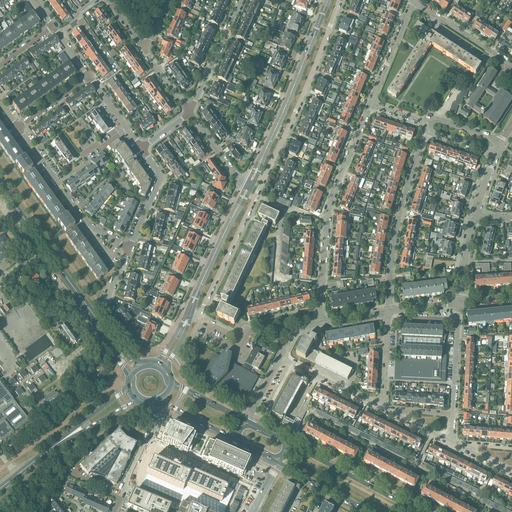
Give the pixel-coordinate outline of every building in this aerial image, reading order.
[(193,4),(184,0),(182,0),(181,3),(182,3),(181,6),(182,6),(182,7),(184,8),(185,7),(191,10),(192,7),(191,6),(193,4)] [(223,0),(219,0),(217,4),(226,8),(227,8),(228,5),(227,4),(228,2),(223,0)] [(352,2),(351,6),(359,9),(361,10),(364,4),(361,3),(354,0),(353,2),(352,2)] [(447,0),(444,0),(440,7),(443,9),(443,8),(446,10),(451,1),(449,0),(448,1),(447,0)] [(503,0),(505,1),(505,2),(506,4),(505,6),(503,8),(502,11),(505,13),(508,9),(511,3),(509,1),(509,0),(503,0)] [(55,11),(62,6),(58,1),(51,6),(55,11)] [(295,1),(293,7),(295,7),(306,11),(307,9),(308,10),(309,6),(297,1),(296,1),(295,1)] [(251,4),(250,7),(250,8),(258,11),(260,5),(253,2),(252,4),(251,4)] [(388,6),(387,8),(389,9),(396,12),(399,7),(391,3),(390,6),(388,6)] [(226,8),(217,4),(215,10),(223,14),(224,12),(225,12),(226,9),(226,8)] [(58,16),(65,10),(62,6),(55,11),(58,16)] [(350,8),(348,11),(356,15),(359,16),(361,10),(359,9),(351,6),(351,8),(350,8)] [(454,16),(457,18),(462,10),(457,6),(452,13),(454,15),(454,16)] [(92,16),(91,16),(92,19),(93,18),(95,17),(97,20),(105,14),(104,14),(105,13),(103,11),(102,11),(100,8),(99,9),(99,10),(92,16)] [(248,13),(247,14),(255,17),(258,11),(250,8),(249,8),(248,11),(249,11),(248,13)] [(71,18),(69,16),(65,10),(58,16),(62,21),(64,19),(66,22),(71,18)] [(215,10),(212,16),(220,20),(221,20),(223,17),(222,16),(223,14),(215,10)] [(462,21),(467,13),(462,10),(457,18),(459,20),(460,19),(462,20),(462,21)] [(175,17),(185,22),(187,15),(178,11),(177,14),(176,14),(175,17)] [(468,24),(471,19),(474,15),(471,13),(470,15),(467,13),(462,21),(465,23),(465,22),(468,24)] [(32,14),(29,16),(21,22),(28,31),(39,23),(33,14),(32,14)] [(105,14),(97,20),(99,23),(97,24),(99,27),(107,21),(108,21),(109,20),(107,17),(107,16),(106,15),(105,14)] [(245,16),(244,18),(245,19),(245,20),(253,23),(255,17),(247,14),(246,16),(245,16)] [(385,16),(383,20),(392,24),(392,23),(393,21),(394,18),(385,14),(384,16),(385,16)] [(293,15),(290,22),(292,23),(300,26),(301,26),(303,20),(301,19),(295,16),(293,15)] [(220,20),(212,16),(209,22),(217,26),(219,24),(220,24),(221,21),(220,20)] [(172,23),(182,28),(185,22),(175,17),(174,20),(173,20),(172,23)] [(365,24),(351,18),(350,20),(350,21),(350,22),(344,19),(342,25),(352,30),(355,24),(357,25),(357,24),(364,27),(365,24)] [(481,20),(479,19),(474,28),(476,29),(476,30),(478,32),(479,31),(479,32),(484,24),(480,21),(481,20)] [(243,23),(242,26),(250,29),(253,23),(245,20),(244,20),(243,22),(243,23)] [(383,20),(380,26),(389,30),(390,29),(391,27),(391,26),(392,24),(383,20)] [(289,21),(286,27),(295,31),(295,30),(298,31),(300,26),(292,23),(290,22),(289,21)] [(17,39),(28,31),(21,22),(10,30),(17,39)] [(418,22),(412,31),(420,36),(423,38),(429,30),(418,22)] [(182,28),(172,23),(170,26),(171,26),(170,29),(179,33),(182,35),(185,36),(186,34),(180,31),(182,28)] [(484,24),(479,32),(481,33),(484,35),(489,27),(484,24)] [(106,26),(100,31),(102,33),(104,35),(106,34),(107,33),(109,36),(117,31),(116,31),(117,30),(115,28),(114,28),(113,25),(108,29),(106,26)] [(352,30),(342,25),(339,31),(350,35),(352,30)] [(240,28),(239,30),(240,31),(239,31),(247,35),(250,36),(253,30),(250,29),(242,26),(241,28),(240,28)] [(389,30),(380,26),(379,29),(377,28),(376,31),(387,36),(388,33),(389,33),(390,31),(389,30)] [(207,27),(204,33),(212,37),(213,37),(214,37),(215,34),(214,34),(215,31),(207,27)] [(489,27),(484,35),(487,37),(489,38),(489,39),(494,31),(494,30),(489,27)] [(494,31),(489,39),(492,41),(492,40),(495,41),(500,33),(501,31),(496,28),(494,30),(494,31)] [(74,32),(71,34),(75,39),(82,34),(79,29),(74,32)] [(179,33),(170,29),(169,29),(168,32),(167,35),(177,40),(176,42),(185,46),(186,43),(179,40),(181,38),(178,37),(179,33)] [(420,36),(417,39),(421,42),(430,47),(431,45),(476,74),(482,65),(436,36),(437,34),(435,33),(434,32),(429,29),(429,30),(423,38),(420,36)] [(0,39),(6,48),(17,39),(10,30),(0,36),(0,39)] [(117,31),(109,36),(113,41),(115,40),(120,36),(119,34),(119,33),(118,31),(117,31)] [(238,35),(237,37),(242,40),(241,42),(252,47),(253,44),(245,41),(247,35),(239,31),(239,32),(238,32),(237,34),(238,35)] [(212,37),(204,33),(201,39),(209,43),(210,43),(211,41),(212,41),(213,38),(212,38),(212,37)] [(82,34),(75,39),(79,44),(86,39),(82,34)] [(285,34),(282,40),(283,41),(292,44),(295,38),(285,34)] [(54,35),(52,37),(49,39),(54,45),(58,42),(54,35)] [(115,40),(113,41),(115,44),(114,45),(116,48),(124,41),(123,39),(123,38),(122,36),(120,36),(115,40)] [(502,38),(498,44),(508,50),(508,51),(510,53),(511,52),(511,44),(510,46),(504,43),(506,41),(502,38)] [(54,45),(49,39),(46,41),(44,43),(49,49),(54,45)] [(86,39),(79,44),(82,49),(89,43),(86,39)] [(201,39),(199,45),(207,49),(208,49),(209,46),(209,45),(210,43),(209,43),(201,39)] [(336,45),(344,48),(347,41),(342,39),(341,40),(339,39),(338,42),(337,41),(336,45)] [(373,46),(381,49),(382,48),(383,46),(384,43),(375,39),(374,42),(375,42),(373,46)] [(185,46),(176,42),(175,45),(165,40),(164,43),(163,42),(162,45),(162,46),(164,47),(171,50),(172,46),(173,47),(173,46),(175,47),(176,45),(184,49),(185,46)] [(280,40),(278,46),(289,51),(292,44),(283,41),(282,40),(281,40),(280,40)] [(415,50),(387,93),(388,93),(396,98),(430,47),(421,42),(417,48),(415,50)] [(49,49),(44,43),(42,44),(43,44),(40,46),(44,52),(49,49)] [(89,43),(82,49),(86,53),(93,48),(89,43)] [(232,45),(231,48),(231,49),(239,53),(242,54),(244,48),(242,47),(234,43),(233,45),(232,45)] [(207,49),(199,45),(196,51),(204,55),(206,53),(208,50),(207,49)] [(344,48),(336,45),(336,47),(335,47),(333,51),(334,51),(341,54),(344,48)] [(372,49),(371,51),(379,55),(379,54),(380,54),(381,52),(380,51),(381,49),(373,46),(373,45),(371,49),(372,49)] [(44,52),(40,46),(37,49),(36,48),(35,50),(39,56),(44,52)] [(129,49),(128,46),(119,52),(121,55),(122,54),(124,57),(131,52),(131,51),(131,50),(130,49),(129,49)] [(171,50),(164,47),(160,56),(163,57),(164,56),(168,58),(169,59),(167,60),(168,63),(176,57),(170,55),(169,55),(171,50)] [(93,48),(86,53),(89,58),(91,57),(96,53),(93,48)] [(230,52),(229,55),(237,58),(239,59),(242,54),(239,53),(231,49),(230,49),(229,52),(230,52)] [(39,56),(35,50),(33,51),(30,53),(34,59),(39,56)] [(196,51),(193,57),(202,61),(202,60),(203,61),(204,58),(203,57),(204,55),(196,51)] [(331,57),(332,57),(339,60),(341,54),(334,51),(333,53),(331,57)] [(379,55),(371,51),(369,57),(377,61),(378,58),(379,56),(379,55)] [(131,52),(124,57),(128,62),(136,56),(135,57),(134,55),(134,54),(133,52),(132,52),(131,52)] [(275,52),(273,58),(275,60),(284,63),(286,58),(284,57),(284,56),(275,52)] [(91,57),(89,58),(93,63),(100,58),(96,53),(91,57)] [(172,73),(181,67),(178,63),(180,62),(179,61),(184,58),(182,55),(177,58),(179,60),(172,65),(170,66),(168,68),(170,70),(170,71),(171,73),(172,73)] [(227,57),(225,59),(226,60),(234,64),(237,58),(229,55),(227,57)] [(137,56),(136,56),(128,62),(132,67),(139,62),(140,62),(138,59),(138,58),(137,56)] [(202,61),(193,57),(191,63),(199,67),(200,64),(201,64),(202,62),(201,61),(202,61)] [(337,66),(339,60),(332,57),(331,59),(330,59),(329,62),(330,62),(329,63),(337,66)] [(367,57),(366,60),(367,60),(366,63),(374,67),(375,66),(376,63),(377,61),(369,57),(367,57)] [(100,58),(93,63),(96,68),(103,63),(100,58)] [(272,58),(271,62),(272,63),(271,65),(272,66),(279,69),(279,68),(281,69),(284,63),(275,60),(273,58),(272,58)] [(29,65),(25,59),(22,62),(22,61),(20,63),(24,69),(29,65),(33,71),(35,69),(31,64),(29,65)] [(224,64),(223,66),(231,70),(235,72),(236,70),(234,69),(236,65),(234,64),(226,60),(226,61),(225,61),(224,63),(224,64)] [(139,62),(132,67),(135,72),(143,67),(143,66),(142,64),(140,64),(139,62)] [(15,67),(19,72),(24,69),(20,63),(18,64),(15,67)] [(65,66),(57,72),(64,81),(75,73),(69,64),(68,63),(65,66)] [(103,63),(96,68),(100,73),(107,68),(103,63)] [(327,68),(334,71),(336,68),(337,69),(338,66),(337,66),(329,63),(329,65),(328,64),(327,68)] [(374,67),(366,63),(365,66),(362,65),(361,68),(372,72),(373,69),(374,69),(375,67),(374,67)] [(221,69),(220,71),(221,72),(220,72),(229,76),(231,77),(233,74),(233,73),(234,73),(237,75),(237,73),(235,72),(231,70),(223,66),(222,69),(221,69)] [(10,70),(15,76),(19,72),(15,67),(12,69),(12,68),(10,70)] [(143,67),(135,72),(138,75),(136,76),(138,78),(146,72),(145,70),(145,69),(144,68),(143,67)] [(176,78),(185,72),(181,67),(172,73),(174,75),(174,76),(175,78),(176,78)] [(107,68),(100,73),(103,78),(106,76),(110,73),(107,68)] [(334,71),(327,68),(326,70),(324,74),(332,77),(334,71)] [(498,127),(511,104),(511,102),(511,99),(500,92),(499,94),(497,93),(486,110),(476,103),(484,90),(485,91),(497,73),(490,69),(478,86),(479,87),(467,106),(468,106),(471,108),(472,109),(482,114),(481,116),(483,117),(482,119),(495,127),(496,125),(497,126),(498,127)] [(6,74),(10,79),(15,76),(10,70),(8,71),(8,72),(6,74)] [(276,75),(270,72),(268,71),(267,74),(268,75),(267,78),(276,82),(278,77),(276,76),(276,75)] [(57,72),(46,80),(53,89),(64,81),(57,72)] [(180,83),(188,77),(185,72),(176,78),(178,80),(178,81),(179,83),(180,83)] [(219,76),(218,78),(226,82),(229,76),(220,72),(220,73),(219,73),(218,75),(219,76)] [(0,77),(5,83),(10,79),(6,74),(3,76),(2,75),(0,77)] [(355,76),(353,79),(354,79),(356,80),(364,83),(367,77),(359,74),(358,77),(355,76)] [(111,89),(119,84),(115,79),(116,78),(114,75),(108,80),(110,82),(108,84),(110,86),(109,87),(111,89)] [(188,77),(180,83),(182,85),(181,86),(183,88),(184,88),(185,90),(188,88),(188,86),(192,83),(188,77)] [(276,82),(267,78),(265,77),(263,80),(261,84),(271,88),(271,87),(273,88),(276,82)] [(152,80),(150,78),(142,84),(143,86),(144,85),(147,89),(155,82),(153,80),(152,80)] [(354,79),(351,85),(354,86),(362,89),(364,83),(356,80),(354,79)] [(46,80),(35,88),(42,97),(53,89),(46,80)] [(328,84),(320,80),(318,86),(326,90),(327,86),(328,84)] [(155,82),(147,89),(150,94),(158,88),(157,86),(157,85),(155,82)] [(115,94),(123,88),(121,86),(121,85),(120,83),(119,84),(111,89),(113,91),(113,92),(115,94)] [(212,89),(221,93),(224,87),(219,85),(218,84),(217,85),(215,84),(214,86),(213,86),(212,89)] [(94,92),(90,86),(88,87),(85,90),(89,95),(94,92)] [(328,91),(326,90),(318,86),(315,92),(322,95),(322,96),(321,96),(325,98),(328,91)] [(352,89),(351,92),(352,92),(359,95),(362,89),(354,86),(353,90),(352,89)] [(24,96),(31,105),(42,97),(35,88),(26,94),(24,96)] [(118,99),(118,98),(126,93),(124,91),(125,90),(123,88),(115,94),(117,96),(116,96),(118,99)] [(158,88),(150,94),(154,99),(162,93),(160,90),(158,88)] [(221,93),(212,89),(210,92),(211,93),(210,95),(212,96),(212,97),(213,98),(214,97),(218,99),(217,102),(227,106),(229,103),(223,100),(224,98),(219,97),(221,93)] [(89,95),(85,90),(82,92),(82,91),(80,93),(87,101),(89,99),(87,97),(89,95)] [(260,93),(258,97),(268,101),(270,95),(268,94),(260,90),(259,93),(260,93)] [(122,104),(122,103),(129,98),(128,96),(128,95),(126,92),(126,93),(118,98),(120,101),(122,104)] [(350,95),(349,98),(357,101),(359,95),(352,92),(351,92),(350,94),(351,95),(350,95)] [(87,101),(80,93),(79,94),(76,96),(80,102),(82,100),(84,103),(87,101)] [(162,93),(154,99),(158,104),(166,99),(164,97),(165,96),(162,93)] [(24,96),(13,104),(15,107),(17,110),(19,114),(31,105),(24,96)] [(80,102),(76,96),(73,99),(72,98),(71,100),(75,106),(80,102)] [(125,108),(133,103),(131,100),(132,100),(130,97),(129,98),(122,103),(124,106),(123,106),(125,108)] [(268,101),(258,97),(257,97),(255,100),(254,103),(263,107),(263,106),(266,107),(268,101)] [(347,101),(346,104),(347,104),(354,107),(357,101),(349,98),(348,102),(347,101)] [(166,99),(158,104),(162,110),(170,104),(168,101),(167,101),(166,99)] [(75,106),(71,100),(69,101),(66,104),(71,111),(69,113),(74,119),(75,118),(74,117),(75,116),(72,112),(77,108),(75,106)] [(312,106),(319,109),(321,103),(314,100),(313,103),(313,102),(311,106),(312,106)] [(131,111),(133,114),(137,111),(142,107),(140,105),(137,108),(135,105),(133,102),(133,103),(125,108),(127,111),(129,113),(131,111)] [(253,106),(249,104),(243,102),(242,105),(248,108),(247,110),(248,111),(252,112),(250,116),(260,120),(262,114),(260,114),(260,113),(252,109),(253,106)] [(344,103),(342,109),(344,110),(352,114),(354,107),(347,104),(346,104),(344,103)] [(173,109),(172,107),(170,104),(162,110),(164,113),(163,113),(165,116),(173,109)] [(202,113),(204,115),(203,116),(205,119),(213,113),(215,112),(210,105),(206,108),(207,109),(205,110),(204,111),(204,112),(202,113)] [(309,112),(316,115),(319,109),(312,106),(311,108),(310,108),(309,112)] [(462,109),(459,114),(466,119),(470,113),(469,113),(470,111),(467,108),(466,111),(462,109)] [(65,115),(61,109),(58,112),(58,111),(56,113),(60,119),(65,115),(69,120),(70,120),(71,121),(72,120),(68,113),(65,115)] [(93,113),(91,111),(85,115),(88,118),(89,117),(92,121),(94,120),(103,113),(102,111),(99,113),(97,110),(93,113)] [(342,113),(341,116),(342,116),(350,120),(352,114),(344,110),(343,114),(342,113)] [(316,115),(309,112),(308,114),(306,117),(307,117),(314,121),(316,115)] [(51,116),(56,122),(60,119),(56,113),(54,114),(51,116)] [(103,113),(94,120),(97,125),(104,119),(103,117),(105,115),(103,113)] [(147,118),(144,120),(149,128),(155,124),(150,116),(148,113),(145,115),(147,118)] [(213,113),(205,119),(207,122),(208,121),(209,124),(217,118),(213,113)] [(260,120),(250,116),(248,115),(246,120),(248,121),(247,122),(255,126),(255,125),(257,126),(260,120)] [(46,120),(51,126),(56,122),(51,116),(48,119),(48,118),(46,120)] [(341,119),(339,122),(347,126),(350,120),(342,116),(341,116),(340,118),(341,119)] [(304,123),(311,126),(314,121),(307,117),(306,119),(305,119),(304,123)] [(217,118),(209,124),(211,126),(211,127),(212,129),(213,128),(213,129),(221,123),(217,118)] [(104,119),(97,125),(100,129),(110,122),(109,120),(106,122),(104,119)] [(380,131),(380,130),(383,121),(377,119),(374,126),(374,127),(373,129),(380,131)] [(42,124),(46,129),(51,126),(46,120),(44,121),(45,121),(42,124)] [(149,128),(144,120),(141,123),(139,120),(135,122),(137,125),(138,125),(143,132),(149,128)] [(389,123),(383,121),(380,130),(382,131),(383,129),(387,131),(389,123)] [(110,122),(100,129),(104,134),(111,129),(109,126),(112,124),(110,122)] [(221,123),(213,129),(215,131),(215,132),(217,135),(225,129),(221,123)] [(311,126),(304,123),(303,125),(301,128),(302,129),(309,132),(311,126)] [(388,131),(393,133),(396,125),(389,123),(387,131),(386,131),(388,132),(388,131)] [(36,127),(41,133),(46,129),(42,124),(39,126),(38,125),(36,127)] [(402,127),(396,125),(393,133),(393,134),(394,134),(395,133),(399,135),(402,127)] [(41,133),(36,127),(35,128),(32,131),(36,137),(39,135),(41,137),(43,136),(41,133)] [(401,135),(405,137),(408,129),(402,127),(399,135),(399,136),(401,136),(401,135)] [(185,139),(192,134),(192,133),(192,132),(191,130),(190,130),(188,128),(180,134),(182,136),(185,139)] [(225,129),(217,135),(218,137),(219,137),(221,140),(223,138),(223,139),(225,138),(224,137),(226,136),(227,137),(229,135),(225,129)] [(243,131),(242,135),(249,139),(249,138),(252,140),(254,134),(251,132),(251,131),(248,130),(244,129),(244,130),(243,129),(243,131)] [(309,139),(309,138),(311,133),(309,132),(302,129),(301,131),(300,131),(299,134),(309,139)] [(408,129),(405,137),(405,138),(407,138),(412,139),(414,131),(408,129)] [(337,134),(336,136),(344,140),(345,139),(345,140),(347,136),(346,136),(347,134),(337,130),(336,134),(337,134)] [(0,138),(0,144),(5,152),(14,145),(11,140),(10,138),(6,133),(0,138)] [(192,134),(185,139),(184,139),(187,144),(196,139),(196,138),(194,136),(192,134)] [(238,134),(236,140),(239,141),(245,144),(244,145),(247,146),(248,144),(249,141),(249,140),(249,139),(242,135),(238,134)] [(332,141),(334,142),(342,146),(342,145),(343,146),(344,142),(343,142),(344,140),(336,136),(334,136),(332,141)] [(60,137),(53,142),(56,147),(65,140),(63,138),(62,138),(60,137)] [(196,138),(196,139),(187,144),(191,150),(200,143),(199,143),(198,142),(198,141),(196,138)] [(65,140),(56,147),(60,151),(67,146),(66,144),(67,143),(65,140)] [(117,140),(106,149),(109,153),(112,151),(114,153),(115,152),(119,159),(118,160),(120,162),(121,163),(122,162),(124,166),(123,167),(125,170),(127,169),(128,171),(128,172),(127,173),(130,176),(131,175),(140,187),(138,188),(140,190),(138,195),(145,198),(150,186),(147,181),(148,180),(136,162),(135,160),(136,160),(136,159),(135,158),(134,158),(133,159),(132,158),(123,145),(122,146),(117,141),(117,140)] [(367,142),(365,148),(372,151),(374,152),(376,146),(383,149),(384,146),(371,141),(370,143),(369,143),(367,142)] [(304,147),(299,144),(297,144),(294,142),(292,148),(302,152),(304,147)] [(334,142),(331,148),(340,151),(342,148),(341,148),(342,146),(334,142)] [(200,143),(191,150),(195,155),(203,149),(202,147),(202,146),(201,144),(200,144),(200,143)] [(233,144),(232,143),(227,147),(229,150),(231,148),(232,150),(230,151),(231,153),(231,154),(232,154),(232,155),(232,156),(233,157),(234,157),(236,161),(238,160),(239,160),(239,161),(239,160),(240,160),(240,159),(240,158),(241,157),(233,146),(234,145),(233,144)] [(432,144),(429,152),(432,153),(432,154),(434,155),(435,155),(438,146),(432,144)] [(24,157),(23,157),(19,151),(18,149),(14,145),(5,152),(14,164),(16,163),(24,157)] [(163,145),(156,151),(158,153),(160,155),(159,156),(167,150),(163,145)] [(67,146),(60,151),(63,156),(70,150),(67,146)] [(435,155),(434,157),(440,159),(441,156),(442,153),(444,148),(438,146),(435,155)] [(302,152),(292,148),(289,154),(292,155),(294,156),(299,158),(301,152),(302,153),(302,152)] [(331,148),(329,154),(338,158),(339,154),(340,151),(331,148)] [(365,148),(362,154),(370,157),(373,158),(375,153),(374,152),(372,151),(365,148)] [(442,153),(441,156),(444,157),(443,159),(446,159),(447,157),(449,150),(444,148),(442,153)] [(203,149),(195,155),(199,160),(207,154),(205,152),(206,151),(204,150),(203,149)] [(70,150),(63,156),(66,160),(68,158),(74,154),(72,151),(71,152),(70,150)] [(167,150),(159,156),(161,158),(163,160),(163,161),(170,155),(167,150)] [(447,157),(446,159),(449,160),(448,162),(451,163),(452,160),(455,152),(449,150),(447,157)] [(107,163),(109,161),(102,152),(100,153),(107,163)] [(396,152),(394,158),(396,159),(405,162),(407,155),(397,153),(396,152)] [(455,152),(452,160),(456,161),(455,162),(458,163),(461,153),(455,152)] [(97,155),(99,157),(96,159),(102,167),(107,163),(100,153),(97,155)] [(461,153),(458,163),(463,165),(464,164),(467,155),(461,153)] [(66,160),(64,161),(67,165),(69,164),(76,159),(75,157),(76,156),(74,154),(68,158),(66,160)] [(338,158),(329,154),(328,157),(327,157),(326,160),(335,163),(336,161),(338,158)] [(362,154),(360,160),(367,163),(368,163),(371,164),(373,158),(370,157),(362,154)] [(170,155),(163,161),(165,163),(167,165),(166,165),(167,165),(174,160),(170,155)] [(467,155),(464,164),(467,165),(466,167),(469,168),(469,167),(473,157),(467,155)] [(26,173),(28,175),(33,171),(31,169),(33,168),(29,163),(28,161),(24,156),(23,157),(24,157),(16,163),(24,174),(23,174),(24,174),(26,173)] [(469,167),(469,168),(471,169),(472,166),(476,167),(478,159),(473,157),(469,167)] [(191,158),(187,161),(193,168),(197,165),(200,163),(198,160),(194,163),(191,158)] [(90,160),(91,162),(94,166),(97,170),(102,167),(96,159),(94,161),(92,159),(90,160)] [(396,159),(395,165),(403,168),(405,162),(396,159)] [(174,160),(167,165),(168,168),(170,170),(177,165),(174,160)] [(211,160),(205,165),(208,170),(209,169),(212,172),(218,168),(215,164),(214,164),(212,162),(211,160)] [(360,160),(358,165),(366,169),(368,170),(371,164),(368,163),(367,163),(360,160)] [(293,171),(296,165),(288,162),(287,164),(285,167),(286,168),(293,171)] [(177,165),(170,170),(172,173),(172,172),(174,175),(173,175),(174,175),(181,170),(183,169),(179,164),(177,165)] [(94,166),(91,167),(90,165),(87,167),(95,176),(99,173),(97,170),(94,166)] [(322,165),(321,167),(322,168),(323,168),(322,172),(330,175),(331,175),(332,172),(331,172),(333,169),(323,165),(322,165)] [(358,165),(355,171),(358,172),(357,175),(365,178),(368,170),(366,169),(358,165)] [(395,165),(393,171),(401,174),(403,168),(395,165)] [(95,176),(87,167),(85,168),(87,170),(85,172),(90,180),(95,176)] [(218,168),(212,172),(214,175),(213,176),(216,181),(223,176),(220,171),(218,168)] [(296,172),(293,171),(286,168),(285,170),(284,169),(283,173),(290,177),(293,178),(296,172)] [(424,169),(422,175),(430,177),(432,171),(424,169)] [(181,170),(174,175),(175,177),(177,180),(181,177),(183,180),(187,178),(189,176),(184,170),(182,172),(181,170)] [(24,178),(31,188),(40,181),(37,176),(36,174),(33,171),(28,175),(24,178)] [(393,171),(391,177),(399,180),(401,174),(393,171)] [(511,176),(504,172),(503,171),(500,176),(506,179),(507,179),(506,180),(507,180),(506,183),(511,186),(511,185),(511,176)] [(91,181),(90,180),(85,172),(82,174),(81,172),(78,173),(85,183),(86,184),(91,181)] [(322,172),(319,178),(328,181),(329,178),(330,175),(322,172)] [(85,183),(78,173),(76,175),(78,177),(75,179),(81,187),(85,183)] [(281,179),(288,182),(290,177),(283,173),(282,175),(280,179),(281,179)] [(422,175),(420,181),(428,184),(430,178),(430,177),(422,175)] [(202,183),(201,186),(203,186),(208,189),(213,191),(215,188),(222,191),(222,190),(223,188),(224,189),(226,184),(225,184),(223,183),(225,179),(226,178),(224,176),(223,177),(223,176),(216,181),(214,184),(213,184),(212,187),(209,185),(209,186),(202,183)] [(389,177),(387,183),(389,183),(397,186),(399,180),(391,177),(389,177)] [(81,187),(75,179),(73,181),(71,178),(69,180),(76,190),(81,187)] [(315,182),(315,183),(316,183),(325,187),(326,184),(327,185),(328,181),(319,178),(318,181),(317,180),(316,183),(315,182)] [(353,179),(350,185),(358,188),(361,189),(365,180),(358,178),(357,180),(353,179)] [(278,185),(286,188),(288,182),(281,179),(280,181),(279,181),(278,184),(278,185)] [(76,190),(69,180),(67,181),(69,184),(66,186),(71,193),(76,190)] [(31,188),(39,199),(48,192),(45,187),(44,185),(40,181),(31,188)] [(420,182),(418,187),(426,190),(428,184),(420,181),(420,182)] [(458,181),(456,187),(467,191),(467,190),(468,188),(469,185),(463,183),(462,182),(461,182),(458,181)] [(389,183),(387,189),(396,192),(397,186),(389,183)] [(509,193),(511,186),(506,183),(505,186),(504,185),(503,185),(497,183),(495,188),(496,188),(507,192),(509,193)] [(101,188),(110,195),(114,191),(107,185),(105,187),(102,186),(101,188)] [(275,190),(276,190),(283,194),(286,188),(278,185),(277,187),(277,186),(275,190)] [(350,185),(348,190),(355,194),(358,188),(350,185)] [(170,186),(168,192),(178,194),(179,188),(170,186)] [(418,188),(416,194),(424,196),(426,190),(418,187),(418,188)] [(456,187),(454,194),(458,195),(457,195),(459,196),(459,195),(465,197),(466,194),(467,192),(467,191),(456,187)] [(101,188),(99,190),(101,192),(99,194),(106,200),(110,195),(101,188)] [(507,192),(496,188),(496,189),(495,189),(493,194),(505,198),(507,192)] [(387,189),(386,196),(394,198),(396,192),(387,189)] [(283,194),(276,190),(275,192),(274,192),(273,196),(278,198),(277,202),(289,207),(292,202),(289,200),(288,202),(283,199),(284,196),(282,195),(283,194)] [(310,192),(312,193),(313,193),(311,197),(320,200),(322,197),(321,197),(322,194),(311,190),(310,192)] [(348,190),(345,196),(353,199),(355,194),(348,190)] [(39,199),(47,210),(56,203),(53,198),(52,196),(48,192),(39,199)] [(180,195),(178,194),(168,192),(167,198),(179,200),(180,195)] [(218,198),(208,193),(205,200),(215,204),(216,203),(217,203),(219,200),(218,199),(218,198)] [(106,200),(99,194),(97,196),(95,194),(93,196),(103,204),(106,200)] [(416,194),(415,200),(422,202),(424,196),(416,194)] [(503,203),(505,198),(493,194),(492,198),(492,199),(503,203)] [(103,204),(93,196),(92,199),(94,200),(92,203),(99,208),(103,204)] [(307,202),(318,206),(319,203),(320,200),(311,197),(310,196),(307,202)] [(345,196),(343,202),(351,205),(353,199),(345,196)] [(386,196),(384,202),(392,204),(394,198),(386,196)] [(167,198),(165,204),(177,207),(179,200),(167,198)] [(503,203),(492,199),(491,199),(489,204),(495,206),(496,206),(496,207),(497,207),(496,210),(502,212),(505,204),(503,203)] [(123,204),(134,209),(137,203),(129,200),(127,203),(125,202),(123,204)] [(214,205),(215,204),(205,200),(203,205),(201,205),(199,206),(197,208),(199,209),(208,213),(209,209),(212,211),(213,209),(214,210),(216,206),(215,206),(214,205)] [(414,200),(413,206),(422,209),(424,203),(422,202),(415,200),(414,200)] [(318,206),(307,202),(305,208),(315,212),(316,209),(316,210),(318,206)] [(343,202),(341,207),(348,211),(349,208),(351,209),(352,205),(351,205),(343,202)] [(384,202),(382,208),(390,210),(392,204),(384,202)] [(56,203),(47,210),(56,222),(58,221),(65,215),(61,209),(60,207),(56,203)] [(99,208),(92,203),(90,205),(88,203),(86,205),(95,213),(99,208)] [(124,210),(132,214),(134,209),(123,204),(121,203),(120,205),(122,206),(125,208),(124,210)] [(451,203),(451,205),(453,206),(452,209),(460,212),(461,211),(462,209),(461,209),(462,206),(457,204),(455,203),(455,204),(451,203)] [(176,213),(177,207),(165,204),(164,210),(176,213)] [(95,213),(86,205),(85,207),(87,209),(85,212),(92,218),(95,213)] [(199,209),(197,208),(190,205),(189,207),(195,210),(194,214),(197,216),(196,220),(206,225),(208,221),(207,220),(209,218),(198,212),(199,209)] [(413,206),(411,212),(421,215),(423,209),(422,209),(413,206)] [(280,216),(262,207),(258,216),(275,224),(280,216)] [(117,214),(130,219),(132,214),(124,210),(121,209),(120,212),(118,212),(117,214)] [(351,211),(350,214),(363,217),(365,211),(360,209),(359,213),(351,211)] [(449,209),(447,216),(451,217),(451,216),(452,216),(453,217),(453,216),(459,218),(460,215),(461,213),(460,213),(460,212),(452,209),(449,209)] [(119,221),(127,224),(130,219),(117,214),(116,216),(118,217),(121,218),(119,221)] [(338,217),(338,223),(347,224),(349,224),(350,216),(341,214),(341,218),(338,217)] [(66,232),(74,226),(71,221),(70,219),(69,219),(66,215),(65,215),(58,221),(65,232),(66,232)] [(157,215),(155,221),(164,223),(167,224),(168,218),(166,217),(157,215)] [(378,222),(387,224),(388,218),(381,216),(377,216),(376,220),(376,221),(377,221),(377,222),(378,222)] [(191,222),(189,225),(202,231),(204,228),(205,229),(206,225),(196,220),(194,224),(191,222)] [(114,225),(125,230),(127,224),(119,221),(118,224),(115,222),(114,225)] [(155,221),(154,227),(163,229),(164,227),(164,223),(155,221)] [(409,221),(408,227),(417,229),(418,229),(420,223),(418,222),(409,221)] [(445,222),(444,229),(447,230),(456,232),(457,229),(456,229),(457,225),(447,223),(445,222)] [(336,230),(336,231),(346,232),(347,224),(338,223),(338,224),(337,224),(337,230),(336,230)] [(225,299),(224,301),(229,303),(230,303),(248,265),(265,229),(266,230),(268,226),(263,224),(261,226),(259,225),(256,224),(252,232),(248,242),(222,297),(221,297),(225,299)] [(123,235),(123,234),(125,230),(114,225),(113,227),(116,228),(114,232),(123,235)] [(154,227),(152,233),(159,234),(162,235),(163,229),(154,227)] [(375,235),(377,235),(385,237),(386,230),(378,229),(376,228),(375,235)] [(75,229),(67,234),(65,236),(73,246),(82,239),(79,234),(78,232),(77,231),(75,229)] [(185,237),(184,240),(185,241),(195,246),(195,245),(196,244),(197,244),(199,240),(198,240),(199,238),(192,235),(194,231),(190,230),(189,229),(187,233),(189,233),(188,234),(187,238),(185,237)] [(444,229),(442,235),(454,238),(455,234),(456,232),(447,230),(444,229)] [(486,234),(486,235),(494,237),(495,233),(497,233),(498,230),(495,230),(487,229),(487,230),(487,231),(486,231),(486,232),(487,232),(486,234)] [(336,234),(336,237),(336,238),(336,239),(346,240),(346,234),(346,232),(336,231),(336,234)] [(152,233),(151,239),(161,241),(162,239),(161,239),(162,235),(159,234),(152,233)] [(0,238),(0,262),(9,255),(5,250),(11,245),(4,235),(0,238)] [(484,240),(484,242),(492,243),(495,244),(496,237),(494,237),(486,235),(485,237),(485,238),(485,240),(484,240)] [(73,246),(80,256),(90,249),(87,245),(86,243),(85,243),(82,239),(73,246)] [(406,240),(404,246),(413,248),(414,244),(416,245),(416,242),(414,242),(406,240)] [(185,241),(182,248),(192,253),(193,251),(194,252),(196,248),(195,247),(195,246),(185,241)] [(440,242),(440,245),(441,245),(441,249),(443,249),(452,251),(453,248),(452,248),(452,244),(443,242),(440,242)] [(483,247),(483,248),(491,250),(493,250),(495,244),(492,243),(484,242),(484,243),(484,244),(483,245),(484,245),(483,247)] [(404,246),(403,253),(414,255),(415,248),(413,248),(404,246)] [(371,254),(372,254),(382,255),(383,249),(375,248),(372,247),(371,254)] [(482,253),(481,254),(482,254),(482,256),(485,257),(485,255),(490,256),(491,250),(483,248),(483,249),(483,250),(482,250),(482,251),(483,251),(482,253)] [(80,256),(88,268),(98,261),(95,256),(94,254),(93,254),(90,249),(80,256)] [(140,257),(149,260),(152,260),(152,258),(150,257),(151,253),(141,251),(140,257)] [(403,253),(402,259),(411,261),(413,261),(414,255),(403,253)] [(381,262),(382,255),(372,254),(371,260),(373,260),(381,262)] [(177,258),(175,263),(186,268),(188,264),(187,263),(189,260),(177,255),(175,258),(177,258)] [(140,257),(138,263),(148,265),(149,260),(140,257)] [(401,265),(401,268),(405,269),(405,266),(409,266),(410,263),(411,261),(402,259),(401,265)] [(98,261),(88,268),(97,280),(107,273),(103,267),(102,265),(101,265),(98,261)] [(138,263),(137,269),(146,272),(145,275),(155,277),(158,269),(154,268),(152,273),(147,272),(148,270),(147,269),(148,265),(138,263)] [(171,267),(168,273),(169,273),(175,276),(176,273),(182,275),(183,272),(184,272),(186,268),(175,263),(173,267),(171,267)] [(379,274),(380,268),(372,267),(369,266),(369,275),(375,275),(375,274),(379,274)] [(333,270),(333,276),(340,277),(340,280),(351,279),(351,276),(345,276),(344,271),(342,271),(333,270)] [(164,284),(164,285),(174,289),(175,290),(176,288),(177,289),(179,284),(178,284),(178,282),(175,281),(177,277),(175,276),(169,273),(167,277),(168,277),(165,285),(164,284)] [(130,274),(128,280),(138,283),(140,284),(141,281),(142,277),(139,277),(130,274)] [(28,278),(25,280),(26,282),(29,280),(32,284),(39,279),(36,276),(34,278),(32,275),(28,278)] [(511,275),(497,277),(498,286),(500,286),(500,285),(501,285),(502,286),(511,284),(511,275)] [(476,288),(481,287),(486,287),(494,286),(494,285),(495,285),(495,286),(498,286),(497,277),(482,278),(481,276),(475,276),(476,288)] [(128,280),(127,287),(136,289),(138,283),(128,280)] [(442,294),(444,293),(443,291),(447,290),(446,281),(434,283),(436,295),(440,294),(440,293),(442,293),(442,294)] [(434,283),(418,285),(420,297),(424,296),(424,295),(426,295),(426,296),(429,296),(429,294),(431,294),(431,295),(436,295),(434,283)] [(163,288),(161,292),(171,297),(172,295),(173,296),(175,292),(174,291),(175,290),(174,289),(164,285),(162,288),(163,288)] [(410,298),(411,298),(413,298),(413,296),(415,296),(415,297),(420,297),(418,285),(402,287),(404,299),(405,298),(408,298),(408,297),(410,297),(410,298)] [(127,287),(125,292),(127,293),(135,295),(136,289),(127,287)] [(361,293),(363,305),(369,304),(369,302),(371,302),(371,303),(373,303),(372,300),(376,299),(375,291),(361,293)] [(125,292),(124,299),(134,301),(135,299),(134,298),(135,295),(127,293),(125,292)] [(149,294),(148,295),(156,299),(155,301),(155,302),(157,302),(157,303),(155,307),(165,312),(166,312),(168,308),(167,307),(168,304),(159,299),(160,296),(156,294),(150,292),(149,294)] [(302,295),(304,303),(310,301),(308,292),(304,293),(304,294),(302,295)] [(361,293),(345,296),(347,307),(353,306),(353,305),(355,305),(355,306),(358,306),(358,304),(360,304),(360,305),(363,305),(361,293)] [(299,296),(296,296),(298,304),(304,303),(302,295),(302,294),(299,295),(299,296)] [(14,295),(9,298),(14,305),(19,302),(14,295)] [(283,297),(283,298),(286,307),(291,306),(290,298),(289,296),(283,297)] [(345,308),(347,307),(345,296),(331,298),(333,310),(338,309),(337,308),(339,307),(340,309),(343,309),(342,307),(344,307),(345,308)] [(277,300),(279,309),(286,307),(283,298),(281,299),(280,298),(279,298),(279,297),(277,297),(277,300)] [(279,309),(277,300),(275,300),(275,301),(271,302),(273,310),(279,309)] [(234,324),(237,319),(239,315),(226,309),(229,303),(224,301),(223,302),(222,302),(218,309),(220,310),(217,316),(234,324)] [(265,302),(267,312),(273,310),(271,302),(271,301),(268,302),(267,301),(265,302)] [(263,304),(259,305),(261,313),(267,312),(265,302),(262,303),(263,304)] [(141,310),(140,313),(150,318),(151,314),(152,315),(161,319),(163,316),(164,317),(166,312),(165,312),(155,307),(153,311),(151,311),(150,314),(148,313),(147,313),(141,310)] [(122,309),(116,313),(117,314),(119,317),(121,319),(127,314),(128,313),(126,310),(125,311),(124,309),(123,308),(122,309)] [(511,309),(502,310),(503,322),(511,321),(511,309)] [(486,324),(503,322),(502,310),(485,312),(486,324)] [(468,325),(486,324),(485,312),(475,313),(467,313),(468,325)] [(127,314),(121,319),(125,325),(132,320),(134,318),(132,315),(131,316),(129,313),(128,313),(127,314)] [(139,316),(137,321),(145,325),(145,324),(147,325),(145,328),(145,329),(151,332),(156,334),(158,330),(157,329),(159,326),(149,321),(150,318),(140,313),(139,316)] [(63,333),(65,336),(72,332),(66,324),(62,327),(61,326),(59,328),(60,330),(63,328),(65,331),(63,333)] [(374,337),(375,337),(375,336),(373,326),(357,329),(359,340),(360,339),(360,338),(374,336),(374,337)] [(397,340),(397,343),(398,343),(398,346),(398,359),(401,359),(401,362),(402,362),(402,365),(402,368),(402,371),(402,375),(402,378),(405,378),(408,378),(411,378),(414,378),(417,379),(420,379),(423,379),(423,382),(425,382),(425,379),(428,379),(431,379),(434,379),(437,380),(440,380),(440,382),(445,383),(446,367),(446,360),(444,348),(442,348),(442,341),(445,341),(447,330),(443,329),(437,329),(429,328),(417,328),(412,328),(411,328),(407,327),(407,328),(406,328),(406,327),(403,327),(402,327),(402,332),(401,332),(399,332),(398,340),(397,340)] [(142,335),(140,339),(141,340),(142,341),(144,342),(145,342),(146,342),(148,338),(150,338),(151,336),(150,335),(151,332),(145,329),(145,328),(144,328),(141,335),(142,335)] [(357,329),(351,330),(341,331),(343,342),(344,342),(344,341),(358,339),(358,340),(359,340),(357,329)] [(341,331),(325,334),(327,345),(328,345),(328,344),(342,341),(342,342),(343,342),(341,331)] [(72,332),(65,336),(68,340),(70,338),(73,342),(76,340),(77,341),(80,338),(79,336),(76,338),(72,332)] [(316,344),(317,340),(316,339),(316,338),(315,334),(310,335),(308,339),(305,338),(296,354),(300,357),(306,359),(315,364),(348,380),(352,371),(311,350),(314,343),(316,344)] [(252,347),(251,350),(253,350),(246,363),(252,366),(259,354),(261,350),(255,347),(255,346),(254,345),(252,347)] [(226,352),(222,356),(221,357),(215,354),(203,376),(209,379),(207,386),(213,389),(219,384),(246,399),(258,377),(255,376),(249,372),(252,367),(252,366),(246,363),(242,369),(230,362),(232,355),(226,352)] [(265,358),(259,354),(252,366),(252,367),(258,370),(265,358)] [(35,365),(30,369),(34,374),(36,372),(39,370),(35,365)] [(24,370),(19,374),(22,379),(25,377),(27,375),(24,370)] [(105,370),(97,375),(100,379),(108,373),(105,370)] [(43,375),(38,378),(41,383),(46,380),(43,375)] [(277,418),(282,421),(284,417),(286,418),(303,384),(306,386),(308,382),(304,380),(303,381),(302,381),(302,382),(293,377),(273,414),(278,417),(277,418)] [(13,378),(8,382),(12,386),(15,384),(17,383),(13,378)] [(13,400),(0,383),(0,404),(3,401),(7,406),(13,400)] [(32,384),(27,387),(29,389),(31,392),(36,389),(32,384)] [(376,391),(376,384),(368,384),(367,390),(368,390),(368,392),(375,393),(375,391),(376,391)] [(20,388),(15,392),(19,397),(22,395),(24,393),(20,388)] [(313,397),(319,400),(323,392),(317,389),(313,397)] [(45,401),(42,403),(47,410),(61,399),(57,392),(56,393),(54,391),(44,399),(45,401)] [(323,392),(319,400),(325,403),(329,395),(323,392)] [(398,402),(400,402),(401,394),(395,393),(394,393),(394,394),(392,394),(392,401),(393,401),(393,402),(394,402),(398,402)] [(325,403),(331,406),(335,398),(329,395),(325,403)] [(335,398),(331,406),(337,409),(341,401),(335,398)] [(29,420),(13,400),(7,406),(0,411),(0,441),(1,442),(1,443),(14,432),(29,420)] [(337,409),(343,412),(347,404),(341,401),(337,409)] [(304,403),(294,422),(299,425),(306,411),(309,406),(305,404),(304,403)] [(343,412),(349,415),(353,407),(347,404),(343,412)] [(499,412),(498,415),(506,415),(506,413),(511,413),(511,406),(506,406),(504,406),(504,412),(499,412)] [(353,407),(349,415),(354,418),(358,409),(353,407)] [(312,408),(316,412),(318,416),(321,414),(318,411),(316,410),(314,408),(312,408)] [(318,411),(321,414),(325,419),(327,418),(323,413),(318,411)] [(332,420),(329,416),(323,413),(327,418),(330,422),(332,420)] [(367,423),(371,416),(365,413),(361,420),(367,423)] [(335,419),(329,416),(332,420),(336,425),(338,423),(335,419)] [(371,416),(367,423),(373,426),(377,419),(371,416)] [(282,421),(280,423),(281,423),(282,424),(285,425),(288,419),(286,418),(284,417),(282,421)] [(285,425),(290,428),(289,429),(290,430),(291,430),(292,429),(296,431),(299,425),(294,422),(288,419),(285,425)] [(335,419),(338,423),(341,428),(344,426),(341,422),(335,419)] [(373,426),(379,429),(383,421),(377,419),(373,426)] [(379,429),(384,432),(388,424),(383,421),(379,429)] [(350,429),(347,425),(341,422),(344,426),(347,430),(350,429)] [(316,429),(308,424),(304,433),(312,437),(321,442),(325,433),(320,431),(321,429),(317,427),(316,429)] [(384,432),(390,435),(394,427),(388,424),(384,432)] [(169,425),(161,442),(171,446),(178,449),(187,453),(188,452),(194,436),(184,432),(179,429),(170,426),(169,425)] [(353,428),(347,425),(350,429),(353,433),(355,432),(353,428)] [(390,435),(396,438),(400,430),(394,427),(390,435)] [(358,431),(353,428),(355,432),(359,436),(361,435),(358,431)] [(396,438),(401,440),(405,433),(400,430),(396,438)] [(367,437),(364,434),(358,431),(361,435),(364,439),(367,437)] [(84,464),(80,467),(86,473),(88,475),(90,473),(95,473),(102,475),(106,478),(105,480),(114,485),(114,484),(115,483),(116,483),(120,475),(119,475),(121,471),(122,472),(126,464),(125,464),(127,460),(128,461),(130,456),(131,454),(135,446),(132,444),(132,443),(128,441),(128,442),(125,441),(123,438),(124,438),(120,434),(120,435),(117,432),(105,444),(106,444),(103,447),(102,446),(99,449),(96,452),(97,453),(94,456),(93,455),(87,461),(87,462),(84,464)] [(321,442),(328,446),(338,451),(342,442),(336,439),(336,438),(331,435),(330,436),(325,433),(321,442)] [(401,440),(407,443),(411,435),(405,433),(401,440)] [(370,436),(364,434),(367,437),(370,442),(373,440),(370,436)] [(407,443),(412,446),(416,438),(411,435),(407,443)] [(376,445),(379,443),(376,440),(370,436),(373,440),(376,445)] [(416,438),(412,446),(418,449),(422,441),(416,438)] [(382,443),(376,440),(379,443),(382,448),(385,446),(382,443)] [(347,445),(342,442),(338,451),(354,460),(357,454),(359,451),(354,448),(354,447),(347,444),(347,445)] [(203,456),(201,459),(210,463),(238,476),(242,477),(249,461),(245,459),(233,454),(228,452),(226,450),(209,443),(203,456)] [(388,451),(390,449),(388,445),(382,443),(385,446),(388,451)] [(394,454),(396,452),(394,448),(388,445),(390,449),(394,454)] [(428,453),(434,456),(438,449),(431,446),(428,453)] [(400,451),(394,448),(396,452),(400,457),(402,455),(400,451)] [(434,456),(440,459),(443,452),(438,449),(434,456)] [(440,459),(445,462),(449,454),(443,452),(440,459)] [(364,461),(372,465),(381,470),(385,462),(380,459),(381,458),(374,454),(373,455),(368,453),(364,461)] [(414,458),(413,458),(405,454),(408,458),(411,462),(413,460),(414,458)] [(445,462),(451,465),(454,457),(449,454),(445,462)] [(451,465),(456,468),(460,460),(454,457),(451,465)] [(146,474),(148,475),(183,491),(185,487),(219,502),(221,503),(221,502),(227,488),(227,489),(227,488),(225,487),(183,469),(183,468),(183,469),(181,473),(154,461),(153,460),(152,460),(153,461),(147,474),(146,474)] [(456,468),(462,470),(466,463),(460,460),(456,468)] [(390,464),(385,462),(381,470),(390,475),(397,479),(402,470),(397,468),(398,467),(391,463),(390,464)] [(466,463),(462,470),(468,473),(471,466),(466,463)] [(468,473),(473,476),(477,468),(471,466),(468,473)] [(473,476),(479,479),(483,471),(477,468),(473,476)] [(414,488),(419,479),(414,476),(414,475),(408,472),(407,473),(404,472),(402,470),(397,479),(413,487),(413,488),(414,488)] [(488,474),(483,471),(479,479),(485,482),(488,474)] [(492,484),(495,486),(494,488),(496,489),(497,488),(501,480),(498,479),(499,478),(496,477),(496,478),(495,477),(492,484)] [(502,491),(506,483),(504,482),(504,481),(502,480),(501,480),(497,488),(500,490),(500,489),(502,490),(502,491)] [(65,490),(63,495),(65,495),(66,493),(70,495),(74,487),(73,487),(75,484),(69,482),(68,484),(67,484),(66,488),(65,490)] [(284,488),(271,511),(283,511),(295,489),(299,491),(301,488),(298,486),(295,485),(294,487),(290,485),(289,485),(286,483),(283,488),(284,488)] [(507,483),(506,483),(502,491),(505,492),(504,493),(507,495),(508,494),(511,485),(509,484),(510,484),(507,483)] [(421,495),(429,499),(438,504),(443,495),(426,486),(421,495)] [(74,487),(70,495),(75,497),(74,499),(75,500),(80,490),(74,487)] [(80,490),(75,500),(77,501),(78,498),(83,500),(85,495),(87,493),(80,490)] [(134,491),(126,508),(136,511),(168,511),(170,507),(134,491)] [(83,500),(81,503),(86,505),(85,508),(87,509),(92,498),(85,495),(83,500)] [(455,511),(459,504),(443,495),(438,504),(454,511),(455,511)] [(55,496),(48,501),(52,507),(61,500),(60,498),(58,500),(55,496)] [(92,498),(87,509),(89,509),(90,507),(95,509),(98,501),(92,498)] [(61,500),(52,507),(56,511),(57,511),(63,507),(60,503),(63,501),(61,500)] [(98,501),(95,509),(99,511),(98,511),(100,511),(104,504),(98,501)] [(332,511),(334,509),(331,507),(330,506),(331,504),(329,503),(326,501),(325,504),(320,511),(332,511)] [(178,511),(202,511),(200,511),(193,508),(182,503),(178,511)]
